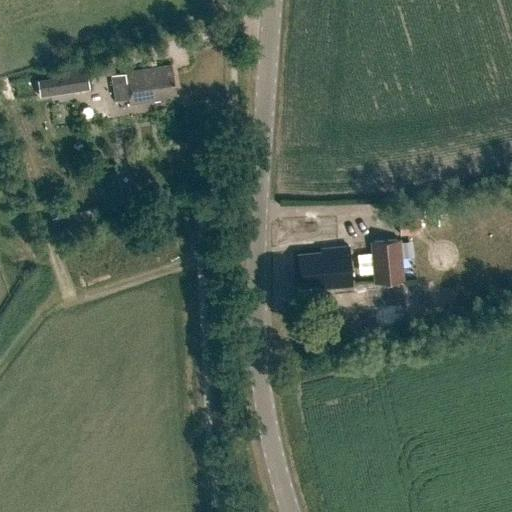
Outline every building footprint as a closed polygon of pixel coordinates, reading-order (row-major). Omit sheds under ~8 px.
[(172,66),(113,74),(116,101),(128,99),(129,105),(177,98),(172,66)] [(86,67),(57,72),(58,78),(37,81),(40,96),(89,88),(86,67)] [(382,215),(381,203),(345,205),(346,217),(382,215)] [(420,233),(419,205),(396,206),(397,234),(420,233)] [(404,280),(401,238),(370,241),(373,282),(404,280)] [(349,247),(327,248),(328,252),(299,255),(302,284),(318,283),(319,287),(352,284),(349,247)]
